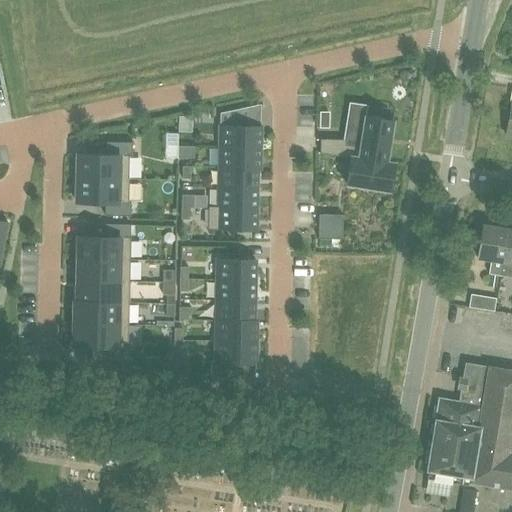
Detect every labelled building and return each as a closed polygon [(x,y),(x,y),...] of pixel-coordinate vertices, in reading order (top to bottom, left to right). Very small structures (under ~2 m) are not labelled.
[(220,125),(220,146),(260,147),(261,126),(260,126),(250,126),(250,107),(220,113),(220,122),(220,125)] [(319,111),(319,128),(329,128),(330,112),(319,111)] [(393,120),(366,116),(361,147),(345,145),(346,140),(321,139),(320,153),(350,158),(386,162),(393,120)] [(178,136),(168,135),(167,145),(178,146),(178,136)] [(132,142),(107,142),(106,155),(77,154),(76,178),(129,179),(129,156),(132,156),(132,142)] [(178,146),(178,157),(183,157),(186,157),(186,146),(178,146)] [(260,169),(260,147),(220,146),(219,167),(257,169),(260,169)] [(386,162),(350,158),(346,184),(390,191),(394,163),(386,162)] [(191,166),(183,166),(182,178),(190,178),(191,166)] [(257,188),(257,169),(219,167),(219,187),(257,188)] [(129,179),(76,178),(76,201),(105,202),(105,215),(130,216),(131,202),(128,202),(129,179)] [(256,208),(257,188),(219,187),(218,207),(256,208)] [(194,195),(182,195),(182,207),(190,207),(194,207),(194,195)] [(343,205),(319,204),(319,228),(343,229),(343,205)] [(256,230),(256,208),(218,207),(209,206),(208,229),(256,230)] [(190,207),(182,207),(182,218),(190,219),(190,207)] [(105,237),(78,236),(77,258),(130,260),(130,224),(105,224),(105,237)] [(489,270),(500,272),(507,229),(482,225),(477,255),(491,257),(489,270)] [(511,229),(507,229),(500,272),(511,274),(511,229)] [(130,260),(77,258),(77,280),(129,281),(130,260)] [(255,259),(217,258),(217,280),(255,280),(255,259)] [(188,267),(180,267),(180,279),(188,279),(188,267)] [(175,271),(167,270),(167,282),(175,282),(175,271)] [(491,274),(489,286),(497,288),(498,276),(491,274)] [(188,279),(180,279),(180,290),(188,291),(188,279)] [(129,303),(129,281),(77,280),(76,301),(129,303)] [(255,280),(217,280),(216,300),(254,301),(255,280)] [(167,282),(163,282),(163,294),(175,294),(175,282),(167,282)] [(494,311),(495,298),(470,294),(468,307),(494,311)] [(254,301),(216,300),(216,320),(254,320),(254,301)] [(128,324),(129,303),(76,301),(74,301),(73,323),(128,324)] [(166,304),(166,315),(174,315),(174,304),(166,304)] [(188,308),(180,308),(179,320),(187,320),(188,308)] [(479,309),(478,317),(501,320),(502,313),(479,309)] [(254,320),(216,320),(215,341),(256,342),(256,320),(254,320)] [(128,324),(73,323),(73,346),(102,346),(102,359),(127,360),(128,324)] [(182,328),(174,328),(174,340),(182,340),(182,328)] [(256,342),(215,341),(215,362),(255,363),(256,342)] [(215,366),(203,365),(203,374),(215,374),(215,366)] [(511,370),(488,367),(488,368),(466,365),(459,404),(440,400),(428,470),(451,474),(450,482),(475,486),(476,484),(511,490),(511,370)]
